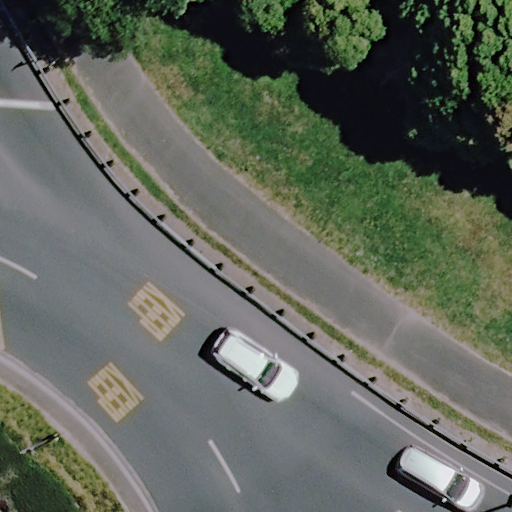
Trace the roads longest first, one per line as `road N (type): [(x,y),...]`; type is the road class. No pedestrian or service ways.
road 1 (primary): [(21,267),(118,320),(168,360),(205,413)]
road 2 (primary): [(205,413),(389,511)]
